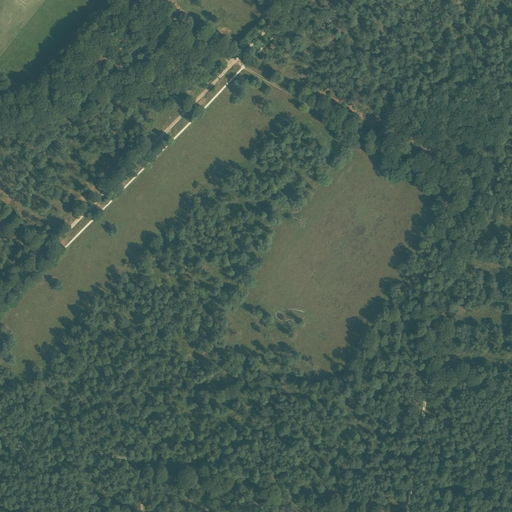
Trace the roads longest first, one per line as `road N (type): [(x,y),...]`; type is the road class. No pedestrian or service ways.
road 1 (track): [(407,511),(448,239),(468,195),(511,139)]
road 2 (track): [(0,291),(234,61)]
road 3 (track): [(468,195),(234,61)]
road 4 (track): [(142,511),(133,461),(0,433)]
